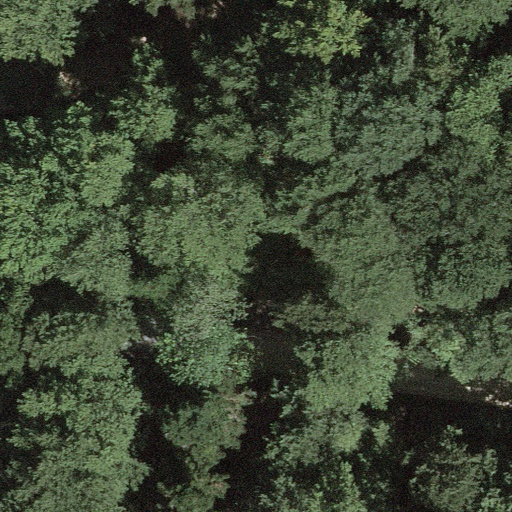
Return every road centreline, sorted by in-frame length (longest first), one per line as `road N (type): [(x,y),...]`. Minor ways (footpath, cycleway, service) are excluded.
road 1 (track): [(0,325),(150,331),(511,386)]
road 2 (track): [(216,0),(181,26),(78,73),(0,89)]
